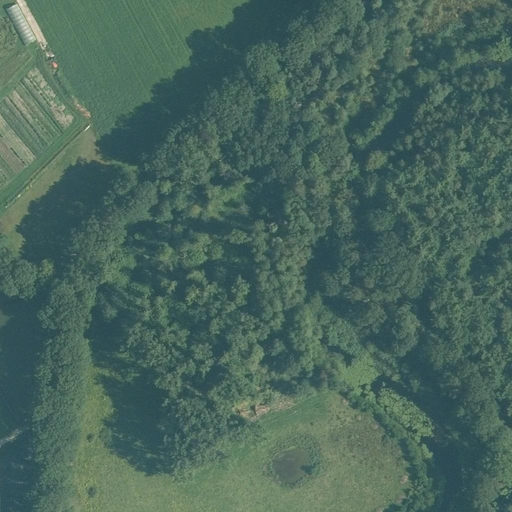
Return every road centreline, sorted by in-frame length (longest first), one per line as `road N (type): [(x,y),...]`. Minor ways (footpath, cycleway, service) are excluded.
road 1 (track): [(331,0),(70,263)]
road 2 (track): [(70,263),(51,511)]
